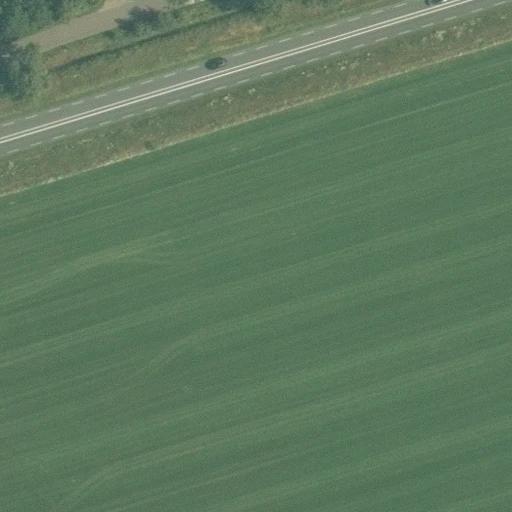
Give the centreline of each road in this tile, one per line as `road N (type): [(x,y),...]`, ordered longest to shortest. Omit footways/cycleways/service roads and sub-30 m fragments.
road 1 (primary): [(0,139),(461,0)]
road 2 (unclassified): [(0,60),(181,0)]
